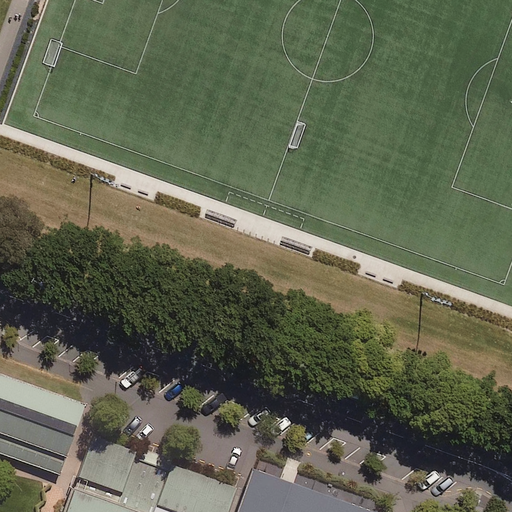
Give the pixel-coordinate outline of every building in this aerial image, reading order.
[(236,219),(207,209),(205,214),(234,225),(236,219)] [(310,252),(312,247),(282,236),(281,241),(310,252)] [(0,452),(22,460),(58,473),(84,400),(80,399),(0,370),(0,452)] [(90,433),(61,511),(229,511),(239,487),(90,433)] [(348,511),(246,475),(233,511),(348,511)]
